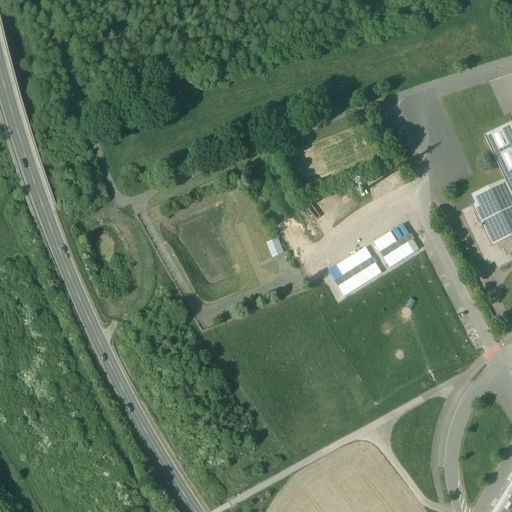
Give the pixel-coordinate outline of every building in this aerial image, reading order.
[(505,180),(511,195),(511,124),(485,137),(505,180)] [(494,259),(498,268),(511,261),(511,260),(509,255),(511,254),(511,195),(505,180),(471,196),(476,206),(462,213),(484,261),(488,262),(494,259)] [(403,221),(409,232),(413,230),(407,219),(403,221)] [(405,234),(399,223),(377,235),(382,245),(405,234)] [(398,227),(405,238),(409,235),(403,225),(398,227)] [(416,235),(385,251),(391,262),(422,246),(416,235)] [(378,240),(384,251),(388,248),(382,238),(378,240)] [(368,239),(328,259),(334,270),(374,250),(368,239)] [(374,243),(380,253),(384,251),(378,240),(374,243)] [(268,244),(273,257),(282,254),(277,241),(268,244)] [(361,251),(368,261),(372,259),(366,248),(361,251)] [(357,254),(364,264),(368,261),(361,251),(357,254)] [(353,256),(359,266),(364,264),(357,254),(353,256)] [(376,256),(336,276),(342,286),(382,266),(376,256)] [(349,259),(355,269),(359,266),(353,256),(349,259)] [(383,258),(390,268),(394,266),(387,256),(383,258)] [(345,261),(351,271),(355,269),(349,259),(345,261)] [(341,264),(347,274),(351,271),(345,261),(341,264)] [(336,266),(343,277),(347,274),(341,264),(336,266)] [(371,266),(377,276),(382,274),(375,264),(371,266)] [(332,269),(339,279),(343,277),(336,266),(332,269)] [(367,269),(373,279),(377,276),(371,266),(367,269)] [(328,272),(335,282),(339,279),(332,269),(328,272)] [(363,271),(369,282),(373,279),(367,269),(363,271)] [(359,274),(365,284),(369,282),(363,271),(359,274)] [(354,277),(361,287),(365,284),(359,274),(354,277)] [(350,279),(357,289),(361,287),(354,277),(350,279)] [(346,282),(353,292),(357,289),(350,279),(346,282)] [(342,284),(348,294),(353,292),(346,282),(342,284)] [(338,287),(344,297),(348,294),(342,284),(338,287)]
